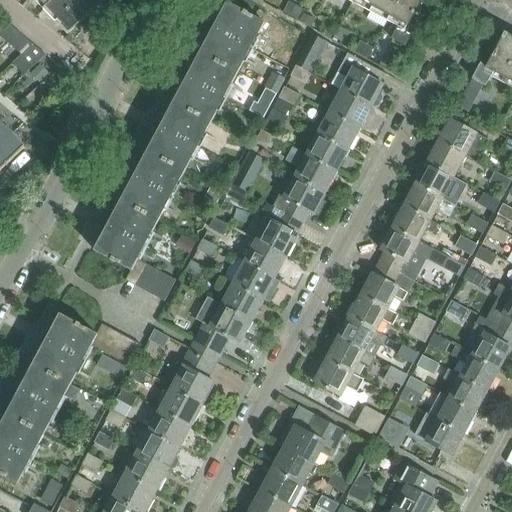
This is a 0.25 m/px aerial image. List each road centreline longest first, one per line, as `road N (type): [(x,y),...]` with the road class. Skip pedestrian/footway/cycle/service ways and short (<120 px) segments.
road 1 (residential): [(471,0),(198,511)]
road 2 (residential): [(0,288),(155,0)]
